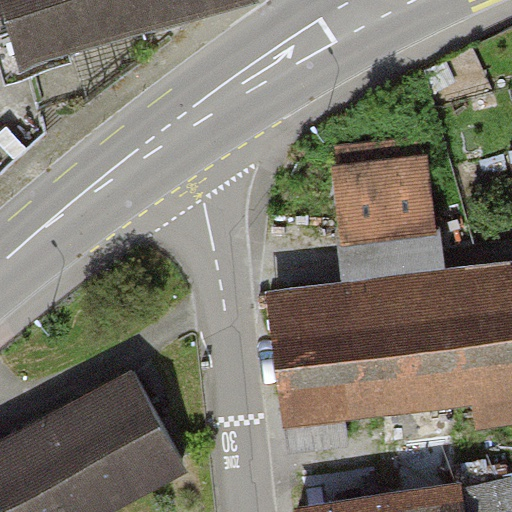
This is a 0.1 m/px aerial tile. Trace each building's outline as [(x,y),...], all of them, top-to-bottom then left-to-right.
[(9,0),(39,107),(98,91),(155,48),(151,34),(198,21),(192,0),(193,0),(9,0)] [(424,160),(343,170),(351,230),(431,220),(424,160)] [(511,412),(511,275),(273,305),(289,434),(343,427),(339,392),(474,376),(479,416),(511,412)] [(139,373),(0,443),(0,499),(6,511),(84,511),(185,461),(139,373)] [(463,486),(300,510),(299,511),(501,511),(494,465),(461,470),(463,486)]
